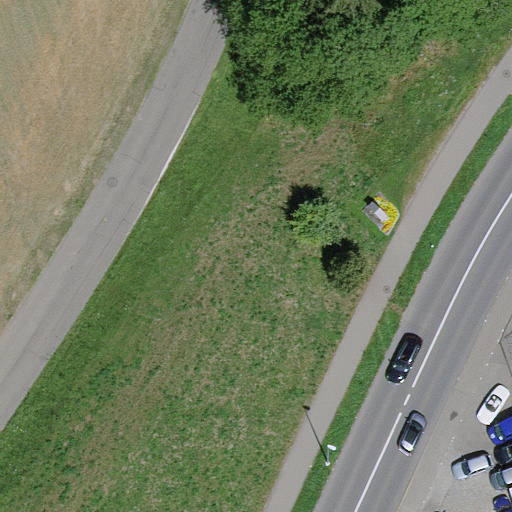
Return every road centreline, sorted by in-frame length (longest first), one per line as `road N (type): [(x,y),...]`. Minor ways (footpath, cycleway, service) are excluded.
road 1 (tertiary): [(213,0),(123,201),(0,388)]
road 2 (secondary): [(511,196),(468,263),(355,511)]
